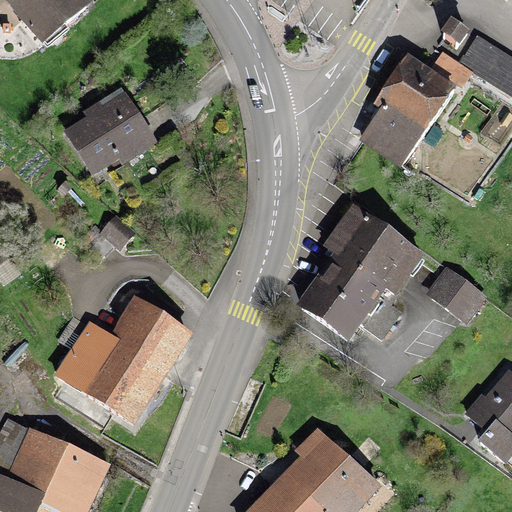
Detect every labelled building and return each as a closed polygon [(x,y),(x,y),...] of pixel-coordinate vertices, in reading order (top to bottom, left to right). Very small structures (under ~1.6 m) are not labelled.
[(72,0),(10,0),(4,5),(37,45),(80,9),(72,0)] [(511,64),(472,40),(456,65),(511,99),(511,64)] [(407,68),(358,144),(399,170),(448,95),(407,68)] [(118,97),(61,130),(91,180),(148,148),(118,97)] [(511,189),(500,182),(484,207),(499,217),(511,197),(511,189)] [(331,260),(296,311),(348,347),(384,294),(393,300),(421,260),(349,211),(320,253),(331,260)] [(483,302),(445,275),(428,299),(465,326),(483,302)] [(55,382),(128,429),(184,341),(134,309),(106,353),(84,338),(55,382)] [(511,464),(511,380),(502,373),(464,419),(487,438),(481,446),(508,469),(511,464)] [(0,511),(84,511),(102,473),(28,440),(7,488),(0,485),(0,511)] [(320,445),(254,511),(357,511),(373,496),(320,445)]
